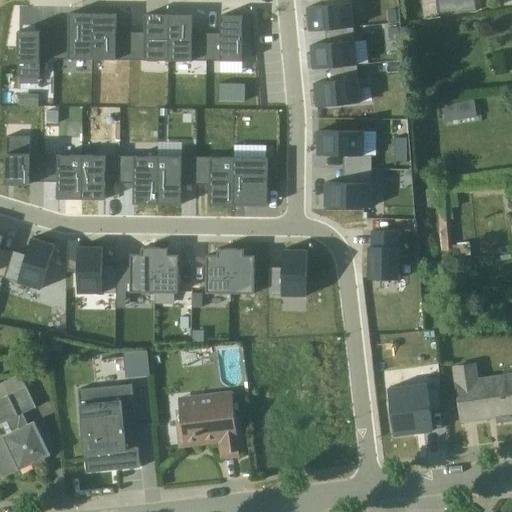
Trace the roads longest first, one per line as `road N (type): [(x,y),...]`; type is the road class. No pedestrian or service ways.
road 1 (residential): [(0,207),(61,225),(294,229)]
road 2 (residential): [(294,229),(325,236),(343,261),(370,490)]
road 3 (residential): [(284,0),(295,107),(294,229)]
road 4 (residential): [(370,490),(511,472)]
